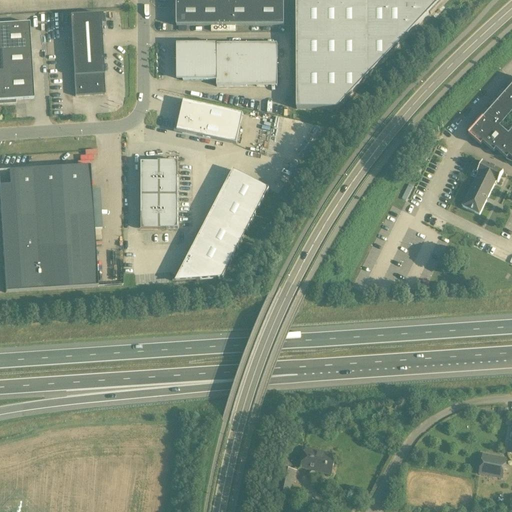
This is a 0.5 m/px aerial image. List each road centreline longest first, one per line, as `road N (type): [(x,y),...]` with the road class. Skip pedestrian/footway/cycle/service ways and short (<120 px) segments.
road 1 (tertiary): [(218,511),(258,360),(324,224),(395,123),(511,8)]
road 2 (motorway): [(511,325),(0,359)]
road 3 (motorway): [(0,411),(296,368)]
road 4 (motorway): [(0,388),(296,368)]
road 5 (unknown): [(129,146),(133,231),(146,244),(170,244),(204,237),(202,154),(191,145)]
road 6 (unclassified): [(145,0),(143,97),(135,118),(113,127),(0,133)]
road 7 (motorway): [(296,368),(511,354)]
road 8 (unclassified): [(375,511),(437,415),(511,401)]
road 9 (unknown): [(374,270),(372,286),(404,292),(431,228),(401,217)]
